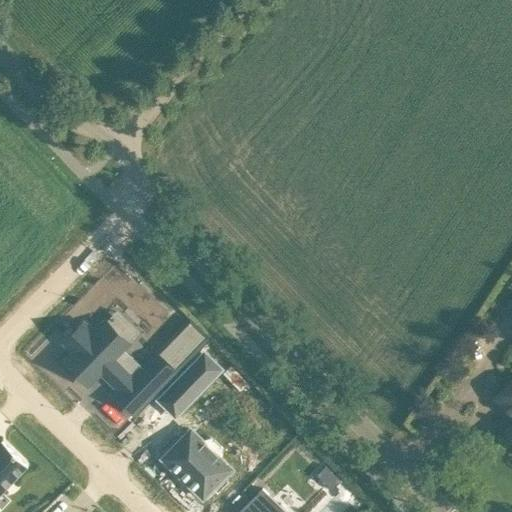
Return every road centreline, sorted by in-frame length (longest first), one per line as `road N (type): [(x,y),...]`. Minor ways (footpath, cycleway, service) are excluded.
road 1 (unclassified): [(446,511),(145,194)]
road 2 (unclassified): [(145,194),(122,138),(68,115),(0,52)]
road 3 (residential): [(0,342),(145,194)]
road 4 (residential): [(146,511),(0,370)]
road 5 (track): [(238,0),(122,138)]
